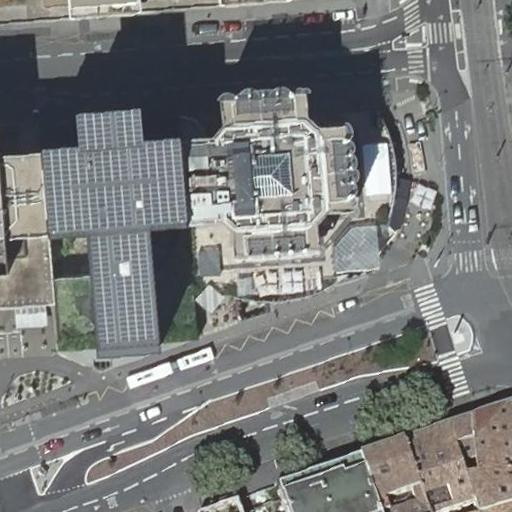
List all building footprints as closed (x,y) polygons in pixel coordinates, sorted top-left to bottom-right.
[(0,0),(0,26),(311,0),(0,0)] [(204,139),(181,141),(189,224),(190,227),(196,303),(198,299),(212,283),(228,296),(238,299),(253,301),(267,301),(281,301),(296,299),(313,295),(334,288),(333,271),(331,243),(339,236),(347,227),(378,226),(387,225),(391,215),(394,205),(396,195),(397,183),(397,169),(395,155),(393,144),(390,135),(384,121),(377,108),(370,95),(363,84),(307,87),(221,95),(223,125),(214,138),(204,139)] [(101,340),(102,354),(158,349),(157,334),(198,331),(196,303),(190,227),(189,224),(181,141),(164,142),(143,144),(140,109),(76,114),(78,148),(42,152),(50,238),(55,305),(58,343),(101,340)] [(42,152),(41,136),(0,139),(0,309),(55,305),(50,238),(42,152)] [(331,243),(333,271),(380,267),(378,226),(347,227),(339,236),(331,243)] [(212,283),(198,299),(214,312),(228,296),(212,283)] [(511,409),(511,404),(404,442),(420,488),(428,511),(449,511),(462,508),(475,503),(477,511),(488,511),(511,504),(511,409)] [(428,511),(420,488),(404,442),(361,457),(366,472),(378,504),(380,511),(428,511)] [(380,511),(361,457),(280,486),(288,511),(380,511)]
